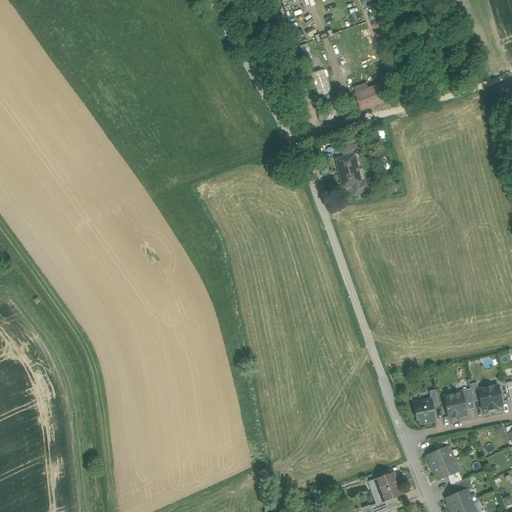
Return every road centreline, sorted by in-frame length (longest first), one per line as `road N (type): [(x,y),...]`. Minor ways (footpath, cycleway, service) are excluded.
road 1 (residential): [(219,0),(296,142),(403,438)]
road 2 (track): [(511,74),(398,111)]
